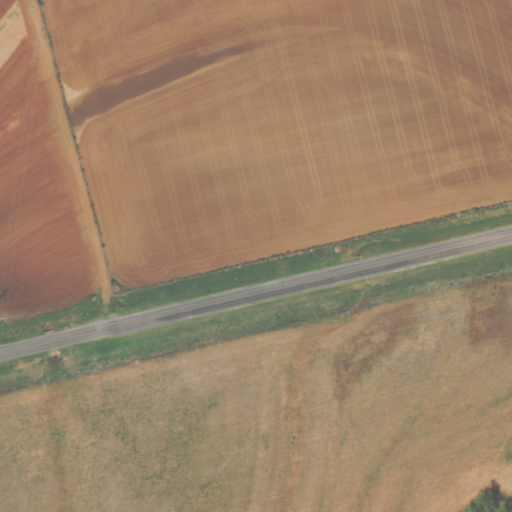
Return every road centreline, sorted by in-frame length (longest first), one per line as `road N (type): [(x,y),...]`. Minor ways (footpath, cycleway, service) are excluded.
road 1 (secondary): [(118,327),(511,231)]
road 2 (residential): [(118,327),(41,0)]
road 3 (secondary): [(0,354),(118,327)]
